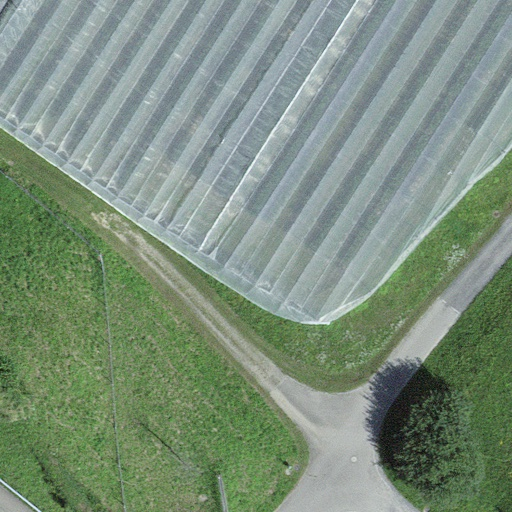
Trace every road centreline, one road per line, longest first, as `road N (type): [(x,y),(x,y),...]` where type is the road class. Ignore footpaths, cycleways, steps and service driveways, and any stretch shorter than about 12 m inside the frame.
road 1 (unclassified): [(511,254),(410,360),(285,511)]
road 2 (track): [(176,276),(347,437)]
